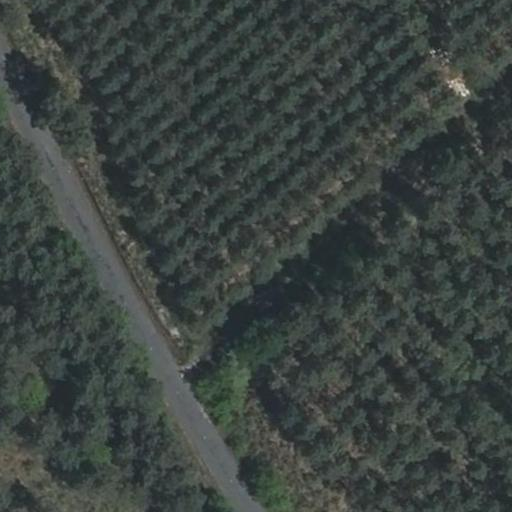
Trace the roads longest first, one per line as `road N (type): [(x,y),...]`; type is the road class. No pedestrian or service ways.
road 1 (unclassified): [(0,62),(253,511)]
road 2 (track): [(511,83),(222,356),(177,380)]
